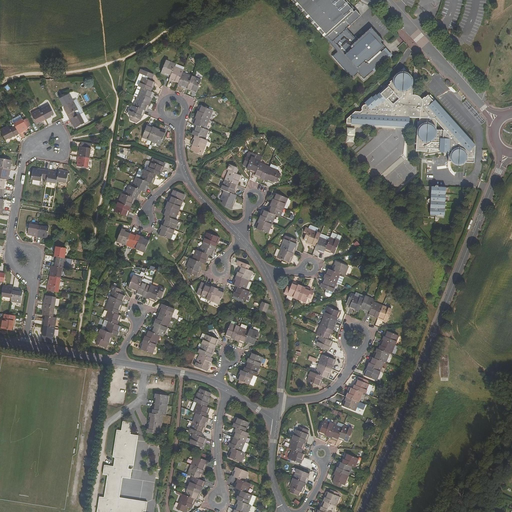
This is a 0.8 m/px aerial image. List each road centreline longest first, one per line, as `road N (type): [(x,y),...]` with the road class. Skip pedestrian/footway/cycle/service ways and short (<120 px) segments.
road 1 (tertiary): [(504,153),(360,511)]
road 2 (track): [(241,0),(177,43),(105,66),(0,83)]
road 3 (residential): [(279,402),(284,334),(265,272)]
